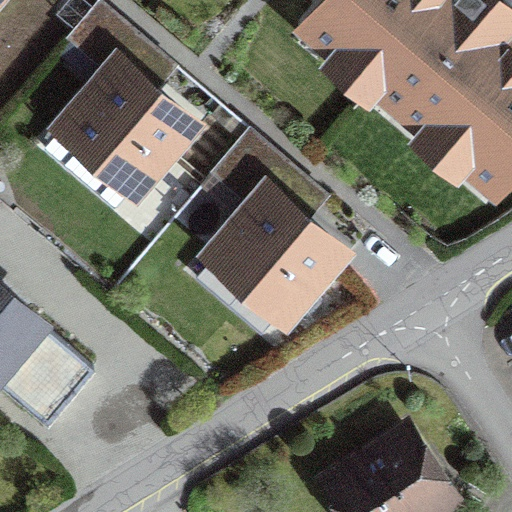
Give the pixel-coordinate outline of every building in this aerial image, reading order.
[(511,167),(511,46),(459,0),(325,0),(310,18),(499,183),(511,167)] [(187,115),(121,56),(60,117),(134,177),(187,115)] [(344,246),(268,180),(211,245),(287,311),(344,246)] [(95,364),(0,282),(0,378),(47,419),(95,364)] [(447,511),(468,499),(410,413),(313,474),(336,511),(447,511)]
